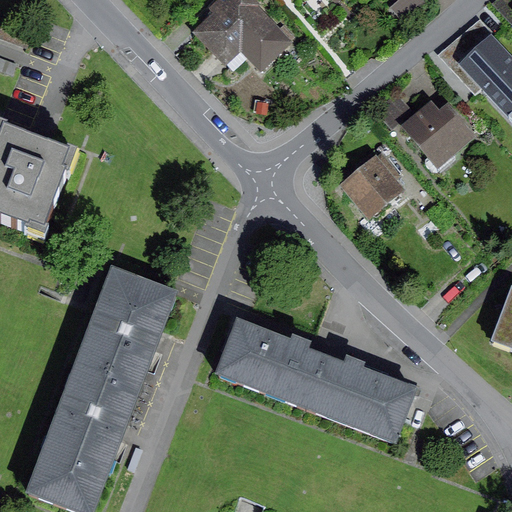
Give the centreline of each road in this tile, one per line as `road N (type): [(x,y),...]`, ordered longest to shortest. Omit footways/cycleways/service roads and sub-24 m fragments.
road 1 (residential): [(264,180),(130,511)]
road 2 (residential): [(511,434),(264,180)]
road 3 (residential): [(473,0),(264,180)]
road 4 (residential): [(264,180),(215,139),(164,69),(90,0)]
road 5 (unknown): [(0,43),(56,70),(67,66),(90,0)]
